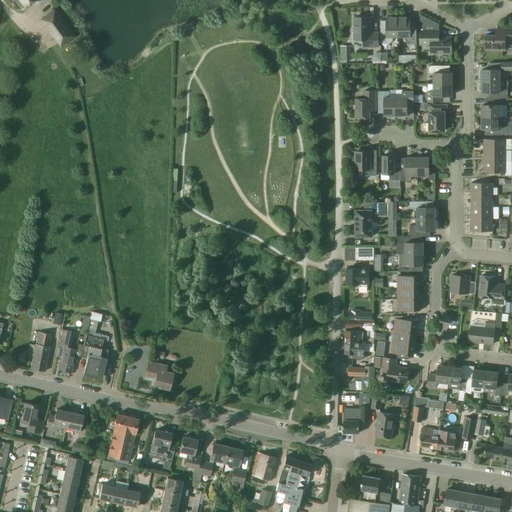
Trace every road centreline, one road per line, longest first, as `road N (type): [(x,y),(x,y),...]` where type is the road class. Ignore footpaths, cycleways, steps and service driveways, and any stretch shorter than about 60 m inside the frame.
road 1 (residential): [(333,447),(336,90),(316,0)]
road 2 (tertiary): [(333,447),(0,373)]
road 3 (tertiary): [(511,480),(340,453)]
road 4 (residential): [(455,144),(467,131),(465,28)]
